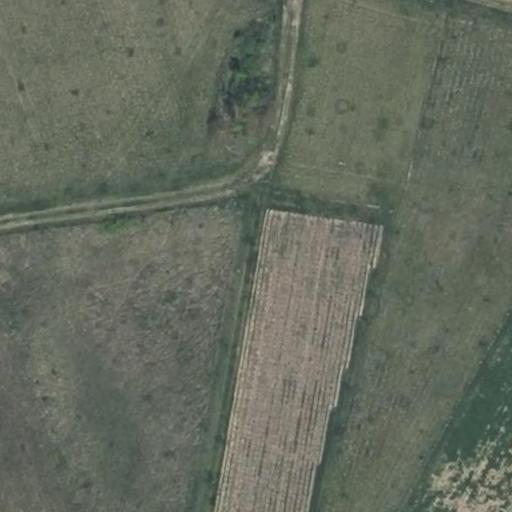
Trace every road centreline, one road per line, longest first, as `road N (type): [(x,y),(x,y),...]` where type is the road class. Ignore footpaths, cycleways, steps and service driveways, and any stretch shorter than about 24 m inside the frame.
road 1 (track): [(0,223),(169,200),(224,188),(254,171),(284,132),(292,0)]
road 2 (track): [(254,171),(263,198),(197,511)]
